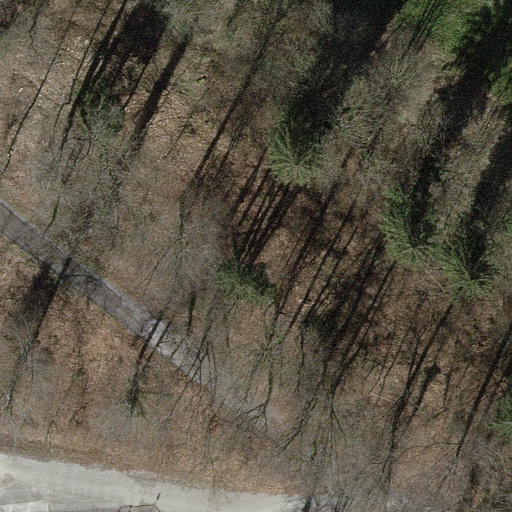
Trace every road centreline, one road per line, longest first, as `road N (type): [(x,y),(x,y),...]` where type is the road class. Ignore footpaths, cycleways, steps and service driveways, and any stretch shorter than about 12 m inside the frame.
road 1 (track): [(400,511),(0,208)]
road 2 (track): [(143,482),(400,511)]
road 3 (track): [(0,458),(143,482)]
road 4 (track): [(143,482),(0,495)]
